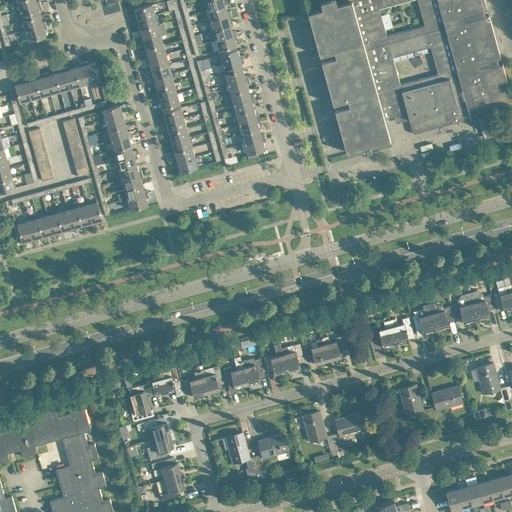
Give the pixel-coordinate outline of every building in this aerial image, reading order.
[(37,2),(36,0),(19,0),(17,0),(20,10),(40,5),(39,1),(37,2)] [(178,8),(175,0),(167,0),(166,1),(168,11),(173,9),(178,8)] [(207,0),(205,1),(208,10),(225,6),(223,0),(207,0)] [(390,140),(384,118),(408,112),(413,133),(511,105),(511,100),(502,63),(498,49),(487,7),(484,0),(326,0),(320,2),(322,8),(317,9),(307,12),(347,152),(355,149),(365,147),(367,151),(372,150),(371,145),(390,140)] [(511,0),(497,0),(511,50),(511,0)] [(155,14),(153,4),(152,3),(135,8),(137,15),(134,16),(135,20),(155,14)] [(41,8),(40,5),(20,10),(23,20),(40,15),(39,9),(41,8)] [(227,11),(225,6),(208,10),(211,20),(231,15),(230,11),(227,11)] [(6,14),(1,15),(0,15),(0,26),(4,25),(9,24),(6,14)] [(158,24),(155,14),(135,20),(136,23),(139,22),(141,29),(158,24)] [(42,21),(40,15),(23,20),(26,30),(46,24),(45,21),(42,21)] [(232,18),(231,15),(211,20),(213,30),(231,25),(229,19),(232,18)] [(47,28),(46,24),(26,30),(29,40),(46,35),(44,29),(47,28)] [(161,34),(158,24),(141,29),(142,35),(140,35),(141,39),(161,34)] [(232,31),(231,25),(213,30),(216,40),(236,34),(235,30),(232,31)] [(164,44),(161,34),(141,39),(142,43),(144,42),(146,49),(164,44)] [(237,37),(236,34),(216,40),(219,50),(236,45),(234,38),(237,37)] [(166,54),(164,44),(146,49),(148,55),(145,55),(146,59),(166,54)] [(239,56),(237,49),(220,54),(223,64),(243,59),(242,55),(239,56)] [(169,64),(166,54),(146,59),(147,62),(150,62),(152,68),(169,64)] [(244,62),(243,59),(223,64),(226,74),(243,69),(241,63),(244,62)] [(100,80),(95,62),(89,64),(88,61),(84,62),(90,82),(100,80)] [(90,82),(84,62),(80,63),(81,66),(75,68),(80,85),(90,82)] [(172,73),(169,64),(152,68),(153,74),(150,75),(151,79),(172,73)] [(80,85),(75,68),(69,70),(68,67),(64,68),(70,88),(80,85)] [(70,88),(64,68),(61,69),(62,72),(55,73),(60,91),(70,88)] [(245,75),(243,69),(226,74),(229,84),(249,79),(248,74),(245,75)] [(60,91),(55,73),(49,75),(48,72),(45,73),(50,93),(60,91)] [(50,93),(45,73),(41,74),(42,77),(36,79),(40,96),(41,100),(51,97),(50,93)] [(174,83),(172,73),(151,79),(152,82),(155,81),(157,88),(174,83)] [(40,96),(36,79),(29,81),(29,78),(25,79),(31,99),(40,96)] [(31,99),(25,79),(21,80),(22,83),(16,84),(20,102),(31,99)] [(250,82),(249,79),(229,84),(231,94),(249,89),(247,82),(250,82)] [(177,93),(174,83),(157,88),(159,94),(156,95),(157,98),(177,93)] [(250,95),(249,89),(231,94),(234,104),(254,98),(253,94),(250,95)] [(180,103),(177,93),(157,98),(158,102),(161,101),(163,108),(180,103)] [(255,101),(254,98),(234,104),(237,113),(254,109),(252,102),(255,101)] [(122,112),(120,105),(103,110),(106,120),(126,114),(125,111),(122,112)] [(184,118),(181,107),(164,112),(166,118),(163,119),(164,123),(184,118)] [(256,115),(254,109),(237,113),(239,123),(259,118),(258,114),(256,115)] [(127,118),(126,114),(106,120),(109,130),(126,125),(124,119),(127,118)] [(62,121),(64,127),(76,124),(74,118),(62,121)] [(187,127),(184,118),(164,123),(165,126),(167,125),(169,132),(187,127)] [(260,121),(259,118),(239,123),(242,133),(259,128),(258,122),(260,121)] [(77,130),(76,124),(64,127),(66,133),(77,130)] [(128,131),(126,125),(109,130),(111,140),(132,134),(131,130),(128,131)] [(28,131),(30,137),(42,134),(40,127),(28,131)] [(189,137),(187,127),(169,132),(171,138),(168,139),(169,142),(189,137)] [(261,134),(259,128),(242,133),(245,143),(265,137),(264,133),(261,134)] [(79,136),(77,130),(66,133),(68,139),(79,136)] [(43,140),(42,134),(30,137),(32,143),(43,140)] [(133,138),(132,134),(111,140),(114,150),(131,145),(130,138),(133,138)] [(81,142),(79,136),(68,139),(69,145),(81,142)] [(192,147),(189,137),(169,142),(170,146),(173,145),(175,152),(192,147)] [(265,137),(245,143),(241,144),(243,151),(245,151),(247,151),(249,159),(261,156),(259,150),(265,148),(263,141),(266,141),(265,137)] [(45,146),(43,140),(32,143),(34,149),(45,146)] [(82,148),(81,142),(69,145),(71,151),(82,148)] [(133,151),(131,145),(114,150),(117,159),(137,154),(136,150),(133,151)] [(47,152),(45,146),(34,149),(35,155),(47,152)] [(195,157),(192,147),(175,152),(176,158),(174,158),(175,162),(195,157)] [(84,154),(82,148),(71,151),(73,158),(84,154)] [(230,164),(226,148),(222,149),(226,165),(230,164)] [(48,158),(47,152),(35,155),(37,161),(48,158)] [(86,160),(84,154),(73,158),(74,164),(86,160)] [(138,157),(137,154),(117,159),(119,169),(137,164),(135,158),(138,157)] [(0,169),(9,167),(7,157),(0,159),(0,169)] [(198,167),(195,157),(175,162),(176,166),(178,165),(180,172),(198,167)] [(50,164),(48,158),(37,161),(39,168),(50,164)] [(87,167),(86,160),(74,164),(76,170),(87,167)] [(52,170),(50,164),(39,168),(40,174),(52,170)] [(122,179),(142,173),(141,170),(139,171),(137,164),(119,169),(122,179)] [(0,180),(12,177),(9,167),(0,169),(0,180)] [(89,173),(87,167),(76,170),(78,176),(89,173)] [(54,177),(52,170),(40,174),(42,180),(54,177)] [(143,177),(142,173),(122,179),(125,189),(142,184),(141,178),(143,177)] [(0,191),(15,187),(12,177),(0,180),(0,191)] [(144,190),(142,184),(125,189),(128,199),(148,193),(147,190),(144,190)] [(149,197),(148,193),(128,199),(131,209),(148,204),(146,197),(149,197)] [(19,201),(22,201),(21,196),(5,201),(9,214),(18,211),(16,207),(20,205),(19,201)] [(102,219),(97,202),(87,205),(93,225),(96,224),(96,221),(102,219)] [(93,225),(87,205),(77,207),(82,225),(88,223),(89,226),(93,225)] [(82,225),(77,207),(67,210),(73,230),(76,229),(76,227),(82,225)] [(73,230),(67,210),(57,213),(62,230),(69,229),(70,231),(73,230)] [(62,230),(57,213),(48,216),(53,236),(57,235),(56,232),(62,230)] [(53,236),(48,216),(38,218),(43,236),(49,234),(50,237),(53,236)] [(43,236),(38,218),(28,221),(34,241),(37,240),(36,238),(43,236)] [(34,241),(28,221),(18,224),(23,241),(29,240),(30,242),(34,241)] [(511,309),(511,288),(511,284),(506,268),(501,269),(505,285),(498,287),(499,291),(493,293),(498,309),(504,307),(505,311),(511,309)] [(487,309),(488,309),(493,308),(489,294),(483,295),(484,299),(478,300),(475,290),(469,292),(477,320),(489,316),(487,309)] [(477,320),(469,292),(463,294),(466,304),(460,305),(459,302),(453,304),(457,318),(462,317),(464,323),(477,320)] [(453,319),(449,305),(443,307),(442,303),(435,304),(435,301),(429,303),(436,330),(449,327),(447,321),(453,319)] [(436,330),(429,303),(423,304),(425,312),(412,315),(418,335),(423,333),(424,334),(436,330)] [(414,338),(409,316),(402,318),(404,322),(397,324),(396,318),(390,320),(396,343),(409,340),(409,339),(414,338)] [(396,343),(390,320),(384,321),(386,328),(379,329),(378,325),(372,327),(376,341),(382,339),(384,347),(396,343)] [(339,351),(345,349),(351,347),(347,331),(340,333),(340,335),(335,337),(336,340),(330,342),(328,335),(322,337),(329,361),(341,358),(339,351)] [(329,361),(322,337),(316,339),(318,345),(312,346),(311,343),(305,345),(309,359),(314,358),(316,364),(329,361)] [(299,362),(304,361),(299,342),(282,347),(287,368),(287,372),(300,368),(299,362)] [(287,372),(287,368),(282,347),(280,343),(274,344),(277,356),(271,357),(270,355),(264,357),(268,371),(274,369),(275,375),(287,372)] [(243,368),(241,361),(240,356),(234,357),(237,369),(231,370),(230,366),(223,368),(227,382),(233,380),(235,388),(248,385),(243,368)] [(258,373),(264,372),(260,358),(254,359),(255,364),(249,365),(247,359),(241,361),(243,368),(248,385),(260,381),(258,373)] [(500,388),(495,368),(493,362),(476,367),(477,368),(471,370),(474,381),(480,380),(483,392),(500,388)] [(218,385),(219,384),(223,383),(218,365),(200,370),(207,394),(219,390),(218,385)] [(183,394),(176,368),(175,366),(162,370),(164,377),(152,380),(156,395),(176,390),(177,396),(183,394)] [(207,394),(200,370),(194,372),(196,378),(190,380),(189,377),(183,379),(187,393),(193,391),(194,397),(207,394)] [(275,389),(287,386),(284,373),(272,376),(275,389)] [(151,409),(147,397),(145,390),(147,390),(145,383),(129,388),(130,394),(133,406),(130,407),(134,420),(154,415),(152,409),(151,409)] [(423,409),(416,384),(399,388),(406,414),(423,409)] [(458,385),(432,392),(436,406),(429,407),(433,420),(439,418),(437,409),(462,402),(458,385)] [(510,398),(507,386),(500,388),(504,400),(510,398)] [(63,437),(84,431),(91,429),(83,401),(69,405),(71,412),(58,415),(56,408),(27,416),(29,423),(16,427),(15,427),(21,449),(23,456),(37,452),(35,445),(58,439),(63,437)] [(433,420),(429,407),(423,409),(426,422),(433,420)] [(327,435),(320,410),(303,415),(310,441),(327,436),(327,435)] [(361,411),(336,419),(339,432),(333,434),(337,451),(344,449),(343,445),(356,442),(353,432),(366,428),(361,411)] [(170,434),(167,421),(157,424),(155,418),(137,423),(138,430),(142,428),(144,435),(152,433),(153,439),(170,434)] [(15,451),(21,449),(15,427),(16,427),(14,420),(0,423),(0,427),(1,431),(0,431),(0,462),(3,462),(10,460),(8,452),(10,452),(15,451)] [(88,444),(84,431),(63,437),(70,464),(70,465),(91,459),(92,459),(99,457),(95,443),(88,444)] [(250,457),(243,432),(226,436),(233,462),(250,457)] [(284,433),(258,440),(262,454),(256,455),(259,468),(266,466),(263,457),(289,450),(284,433)] [(174,446),(170,434),(153,439),(155,445),(147,447),(151,459),(165,455),(163,449),(174,446)] [(337,451),(333,434),(327,435),(327,436),(331,452),(337,451)] [(259,468),(256,455),(250,457),(253,470),(259,468)] [(181,474),(178,462),(176,462),(174,457),(152,463),(155,475),(163,473),(165,479),(181,474)] [(95,472),(92,459),(91,459),(70,465),(70,464),(56,468),(60,483),(95,473),(95,472)] [(22,465),(16,468),(19,474),(24,472),(22,465)] [(99,487),(106,485),(102,471),(95,472),(95,473),(60,483),(62,492),(64,496),(77,493),(99,487)] [(511,493),(511,485),(509,473),(498,476),(504,496),(511,493)] [(185,487),(181,474),(165,479),(157,481),(162,499),(183,494),(182,488),(185,487)] [(504,496),(498,476),(488,479),(493,499),(504,496)] [(493,499),(488,479),(477,482),(483,501),(493,499)] [(483,501),(477,482),(467,485),(472,504),(483,501)] [(472,504),(467,485),(456,488),(462,507),(472,504)] [(103,500),(99,487),(77,493),(82,511),(113,511),(110,499),(103,500)] [(463,511),(462,507),(456,488),(446,491),(451,511),(463,511)] [(82,511),(77,493),(64,496),(50,500),(53,511),(82,511)] [(16,511),(12,496),(5,498),(0,498),(0,511),(16,511)] [(395,511),(398,511),(395,501),(375,506),(376,511),(395,511)]
